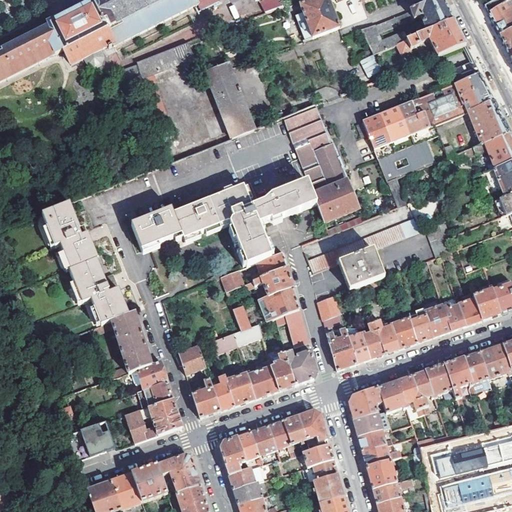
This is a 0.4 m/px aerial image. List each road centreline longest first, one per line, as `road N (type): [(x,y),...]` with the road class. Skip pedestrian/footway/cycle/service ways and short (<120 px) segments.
road 1 (residential): [(329,390),(511,326)]
road 2 (residential): [(329,390),(296,247)]
road 3 (residential): [(148,301),(198,436)]
road 4 (residential): [(198,436),(329,390)]
road 5 (residential): [(329,390),(363,511)]
road 6 (residential): [(198,436),(81,477)]
